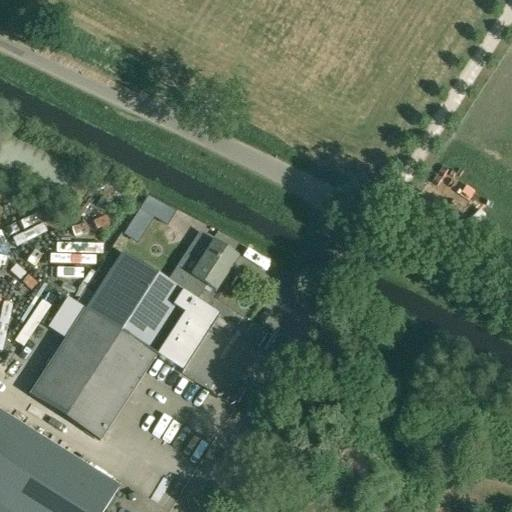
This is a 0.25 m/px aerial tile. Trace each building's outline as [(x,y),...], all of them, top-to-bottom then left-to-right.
[(0,178),(64,211),(87,169),(0,125),(0,178)] [(174,215),(145,200),(138,211),(165,229),(174,215)] [(121,255),(84,312),(153,357),(180,374),(217,318),(193,302),(204,285),(214,291),(236,257),(198,233),(182,258),(165,284),(121,255)] [(29,395),(98,440),(153,357),(84,312),(29,395)] [(0,412),(0,506),(9,511),(102,511),(118,488),(0,412)]
